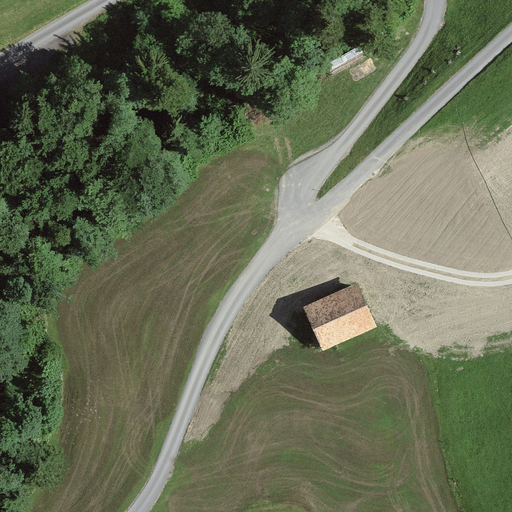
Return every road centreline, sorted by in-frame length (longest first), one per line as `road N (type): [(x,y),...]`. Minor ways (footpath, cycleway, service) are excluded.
road 1 (unclassified): [(138,511),(223,318),(302,219)]
road 2 (unclassified): [(302,219),(341,194),(511,32)]
road 3 (unclassified): [(302,219),(296,200),(306,176),(408,63),(435,0)]
road 4 (unclassified): [(302,219),(421,270),(511,276)]
road 5 (unclassified): [(106,0),(0,62)]
